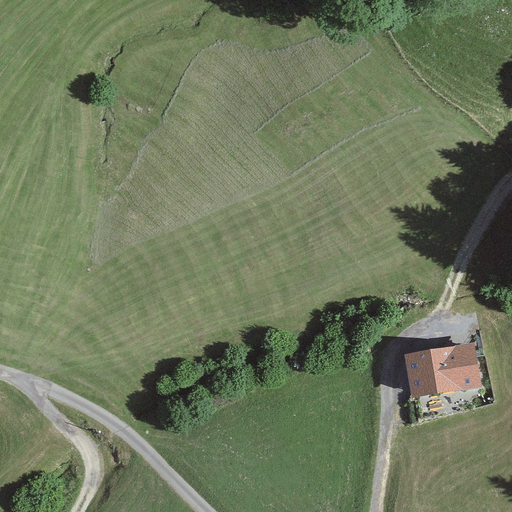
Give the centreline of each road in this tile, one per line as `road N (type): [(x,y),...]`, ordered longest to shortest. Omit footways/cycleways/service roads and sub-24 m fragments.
road 1 (track): [(379,511),(384,379),(406,347),(444,326),(511,184)]
road 2 (unclassified): [(0,373),(70,401),(208,511)]
road 3 (track): [(21,380),(93,450),(103,472),(84,511)]
